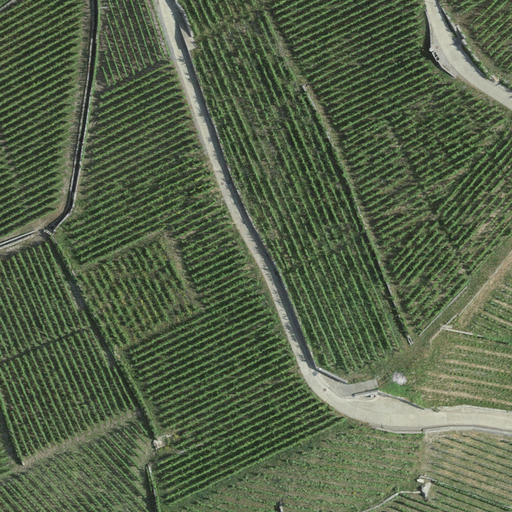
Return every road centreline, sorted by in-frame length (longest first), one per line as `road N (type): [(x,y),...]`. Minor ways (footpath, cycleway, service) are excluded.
road 1 (track): [(511,421),(473,413),(406,420),(344,408),(313,382),(267,266),(232,209),(168,0)]
road 2 (track): [(511,101),(458,61),(430,0)]
